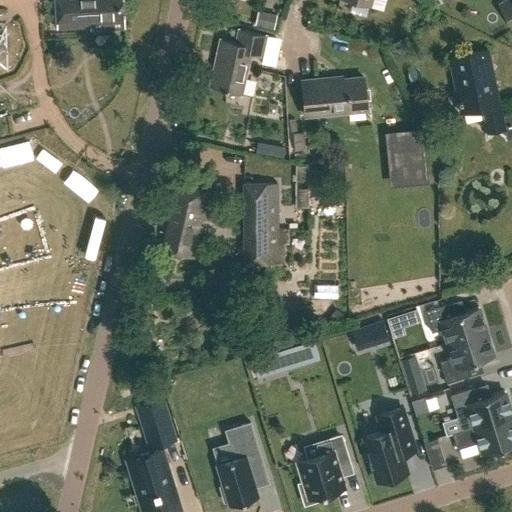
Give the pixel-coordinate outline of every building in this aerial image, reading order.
[(43,0),(44,22),(57,21),(57,28),(90,27),(90,30),(125,28),(123,0),(43,0)] [(511,0),(501,0),(502,0),(511,19),(511,0)] [(266,34),(238,27),(235,40),(221,36),(210,85),(240,92),(249,51),(261,55),(266,34)] [(5,32),(0,28),(0,61),(5,60),(10,45),(5,32)] [(511,111),(502,114),(488,49),(449,58),(461,112),(481,107),(484,120),(480,126),(480,128),(486,129),(486,132),(505,128),(508,138),(511,136),(511,111)] [(333,79),(333,76),(301,79),(305,113),(367,107),(363,76),(333,79)] [(305,150),(303,132),(293,133),(295,151),(305,150)] [(278,243),(277,181),(242,183),(243,263),(284,262),(284,243),(278,243)] [(209,192),(170,183),(162,215),(170,217),(163,247),(194,254),(209,192)] [(299,206),(299,219),(313,219),(313,206),(299,206)] [(337,300),(339,285),(318,283),(316,297),(337,300)] [(444,327),(448,341),(486,329),(478,305),(451,314),(447,302),(424,309),(431,331),(444,327)] [(421,328),(397,334),(402,355),(426,349),(421,328)] [(486,329),(448,341),(452,356),(440,359),(447,381),(469,374),(466,362),(493,353),(486,329)] [(408,373),(412,385),(425,381),(422,369),(408,373)] [(462,430),(511,414),(505,390),(477,399),(473,387),(451,394),(462,430)] [(361,442),(366,459),(370,458),(377,480),(406,471),(401,454),(415,450),(402,408),(377,415),(382,431),(363,437),(365,441),(361,442)] [(167,412),(144,419),(156,458),(179,450),(167,412)] [(511,414),(462,430),(453,433),(457,448),(479,441),(482,453),(511,443),(511,414)] [(229,501),(230,505),(257,497),(248,465),(262,461),(250,423),(225,431),(234,459),(217,464),(224,486),(220,487),(225,503),(229,501)] [(296,474),(305,503),(324,497),(323,493),(325,492),(325,491),(344,485),(340,474),(351,471),(340,435),(304,446),(308,457),(296,461),(300,472),(296,474)] [(437,437),(424,441),(432,468),(446,464),(437,437)] [(127,459),(131,473),(143,511),(166,511),(180,508),(169,474),(173,473),(169,474),(161,448),(133,458),(127,459)]
